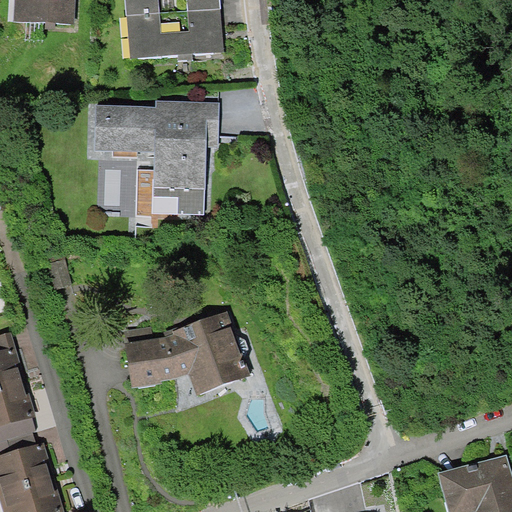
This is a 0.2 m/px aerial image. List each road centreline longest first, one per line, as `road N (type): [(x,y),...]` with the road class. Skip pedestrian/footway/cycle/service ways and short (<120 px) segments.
road 1 (residential): [(258,0),(309,226),(396,452)]
road 2 (residential): [(396,452),(219,511)]
road 3 (residential): [(511,410),(396,452)]
